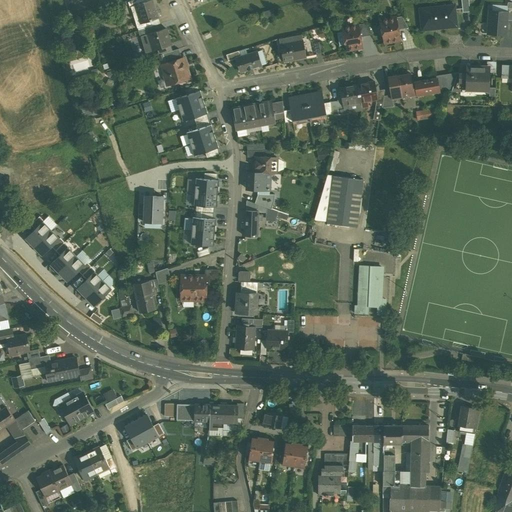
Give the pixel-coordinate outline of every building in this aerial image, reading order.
[(151,0),(144,2),(135,5),(135,6),(138,16),(141,15),(144,22),(140,23),(141,23),(159,18),(155,7),(154,7),(152,1),(153,1),(153,0),(152,0),(151,0)] [(469,0),(461,0),(463,12),(470,12),(469,0)] [(455,8),(429,11),(429,8),(419,9),(421,27),(436,25),(436,29),(457,27),(455,8)] [(507,12),(490,11),(488,34),(505,35),(506,20),(507,12)] [(408,28),(401,16),(395,17),(397,30),(408,28)] [(392,17),(389,18),(388,19),(387,19),(386,18),(384,19),(383,20),(380,20),(385,43),(399,40),(397,30),(395,17),(393,18),(392,17)] [(371,35),(364,23),(357,25),(360,37),(371,35)] [(357,25),(342,27),(343,33),(346,44),(347,50),(361,47),(360,37),(357,25)] [(152,26),(138,30),(140,37),(147,34),(153,32),(152,26)] [(153,32),(147,34),(153,51),(171,45),(166,28),(153,32)] [(343,33),(337,34),(340,45),(346,44),(343,33)] [(302,40),(280,45),(283,61),(306,57),(302,40)] [(320,41),(314,43),(316,54),(323,53),(320,41)] [(173,51),(162,54),(165,63),(182,58),(179,49),(173,50),(173,51)] [(239,51),(227,55),(228,60),(236,58),(236,57),(240,56),(239,51)] [(240,56),(236,57),(236,58),(241,72),(262,66),(257,51),(240,56)] [(89,57),(71,61),(74,74),(92,70),(89,57)] [(165,63),(162,65),(165,76),(169,75),(172,84),(188,78),(184,63),(185,63),(184,58),(182,58),(165,63)] [(511,66),(502,66),(501,76),(511,76),(511,66)] [(490,68),(466,67),(466,79),(465,90),(466,90),(489,91),(490,68)] [(457,72),(436,76),(436,79),(438,91),(452,89),(455,78),(457,72)] [(410,73),(399,75),(402,97),(417,95),(415,82),(412,83),(410,73)] [(399,75),(388,77),(391,99),(402,97),(399,75)] [(466,79),(455,78),(452,89),(451,92),(466,93),(466,90),(465,90),(466,79)] [(436,79),(415,82),(417,95),(438,91),(436,79)] [(374,81),(357,85),(360,102),(377,99),(376,91),(374,81)] [(357,85),(340,88),(343,106),(360,102),(357,85)] [(185,89),(187,95),(198,92),(196,86),(185,89)] [(175,99),(179,110),(203,102),(200,91),(198,92),(187,95),(175,99)] [(322,91),(305,95),(309,119),(327,115),(324,103),(322,91)] [(305,95),(289,98),(291,109),(293,122),(309,119),(305,95)] [(271,101),(262,102),(262,104),(257,105),(260,124),(275,121),(274,114),(272,103),(271,101)] [(282,101),(272,103),(274,114),(284,112),(284,111),(282,101)] [(339,101),(331,102),(332,114),(332,115),(341,113),(339,101)] [(383,101),(376,102),(374,115),(377,115),(376,120),(380,120),(383,101)] [(207,114),(203,102),(179,110),(182,121),(194,118),(206,114),(207,114)] [(257,105),(251,106),(251,104),(241,106),(245,127),(246,127),(260,124),(257,105)] [(241,106),(232,108),(236,131),(246,129),(246,127),(245,127),(241,106)] [(417,121),(437,117),(435,108),(415,112),(417,121)] [(291,109),(284,111),(284,112),(285,123),(293,122),(291,109)] [(206,114),(194,118),(196,124),(207,120),(206,114)] [(207,120),(196,124),(198,130),(209,126),(207,120)] [(187,133),(190,144),(215,137),(211,125),(209,126),(198,130),(187,133)] [(218,148),(215,137),(190,144),(193,156),(206,152),(217,149),(218,148)] [(217,149),(206,152),(207,158),(218,154),(217,149)] [(265,150),(247,151),(247,157),(255,157),(271,157),(270,149),(265,150)] [(318,150),(319,159),(329,158),(329,149),(318,150)] [(271,157),(255,157),(255,172),(261,172),(261,173),(270,173),(276,174),(277,158),(271,157)] [(255,172),(247,171),(247,189),(270,190),(270,173),(261,173),(261,172),(255,172)] [(363,180),(333,176),(332,188),(361,192),(363,180)] [(195,178),(194,192),(217,194),(218,180),(216,180),(204,179),(195,178)] [(361,192),(332,188),(327,223),(357,227),(361,192)] [(216,207),(217,194),(194,192),(193,205),(196,206),(214,207),(216,207)] [(275,194),(258,194),(255,204),(266,208),(271,210),(274,202),(275,194)] [(162,223),(163,197),(145,196),(144,222),(162,223)] [(255,204),(246,201),(246,211),(257,211),(257,213),(266,214),(266,208),(255,204)] [(271,210),(266,208),(266,214),(277,217),(279,212),(271,210)] [(257,211),(246,211),(245,225),(257,226),(257,221),(262,221),(262,216),(257,215),(257,213),(257,211)] [(289,216),(279,212),(277,217),(288,221),(289,216)] [(31,225),(35,229),(43,221),(39,217),(31,225)] [(192,218),(191,231),(215,233),(216,219),(213,219),(195,218),(192,218)] [(26,238),(34,247),(51,230),(43,222),(26,238)] [(257,226),(245,225),(245,236),(256,236),(257,226)] [(34,247),(42,255),(59,239),(51,230),(34,247)] [(213,246),(215,233),(191,231),(190,244),(213,246)] [(52,247),(56,251),(64,243),(60,238),(52,247)] [(64,243),(56,251),(60,255),(68,247),(64,243)] [(51,264),(59,273),(76,256),(68,248),(51,264)] [(208,248),(197,252),(198,258),(210,254),(208,248)] [(67,281),(85,265),(76,256),(59,273),(67,281)] [(87,263),(78,271),(82,275),(91,267),(87,263)] [(381,266),(360,265),(358,308),(355,308),(355,314),(368,314),(368,307),(379,307),(381,266)] [(91,267),(82,275),(87,279),(95,271),(91,267)] [(167,269),(156,272),(159,284),(171,280),(167,269)] [(206,277),(206,282),(218,282),(218,270),(206,270),(206,277)] [(77,289),(86,297),(103,280),(94,272),(77,289)] [(249,272),(239,272),(239,276),(239,280),(249,281),(249,272)] [(188,277),(181,277),(181,300),(193,300),(193,276),(188,276),(188,277)] [(199,276),(193,276),(193,300),(205,300),(206,282),(206,277),(199,277),(199,276)] [(157,279),(150,280),(152,292),(159,291),(157,279)] [(86,297),(94,305),(111,289),(103,280),(86,297)] [(150,280),(134,283),(136,295),(152,292),(150,280)] [(254,282),(241,281),(240,293),(255,294),(255,295),(257,295),(257,282),(254,282)] [(152,292),(136,295),(139,312),(156,309),(152,292)] [(240,293),(238,293),(237,313),(254,314),(255,295),(255,294),(240,293)] [(130,306),(121,307),(123,316),(132,314),(130,306)] [(103,320),(93,313),(90,318),(100,324),(103,320)] [(262,319),(242,318),(241,326),(255,327),(255,328),(262,328),(262,319)] [(241,326),(237,326),(236,349),(253,350),(255,328),(255,327),(241,326)] [(11,329),(0,330),(0,341),(6,340),(6,338),(13,337),(11,329)] [(287,331),(267,330),(267,341),(266,347),(287,348),(288,332),(288,331),(287,331)] [(13,337),(6,338),(6,340),(9,355),(27,351),(30,351),(27,334),(13,337)] [(30,351),(27,351),(28,359),(40,357),(38,349),(30,351)] [(49,355),(40,357),(42,365),(44,365),(44,364),(51,363),(49,355)] [(40,357),(28,359),(30,368),(42,365),(40,357)] [(76,358),(64,360),(67,377),(80,375),(76,358)] [(51,363),(44,364),(44,365),(48,381),(67,377),(64,360),(51,363)] [(24,374),(13,377),(15,388),(26,385),(24,374)] [(69,393),(56,399),(59,404),(71,399),(69,393)] [(93,412),(83,393),(71,399),(82,418),(93,412)] [(121,396),(105,404),(108,410),(124,401),(121,396)] [(71,399),(60,405),(64,413),(63,414),(66,421),(68,420),(71,424),(82,418),(71,399)] [(237,406),(228,405),(228,404),(226,402),(221,402),(219,404),(219,405),(210,405),(209,420),(209,428),(209,429),(218,429),(218,422),(229,423),(230,424),(237,425),(237,418),(238,406),(237,406)] [(176,404),(165,404),(164,416),(166,416),(176,416),(176,404)] [(194,404),(177,404),(176,416),(176,420),(194,420),(194,405),(194,404)] [(210,405),(194,405),(194,420),(209,420),(210,405)] [(7,407),(2,410),(0,406),(0,429),(9,423),(15,419),(7,407)] [(478,409),(463,406),(459,431),(474,434),(478,409)] [(28,411),(21,415),(28,426),(35,421),(28,411)] [(281,415),(262,412),(261,417),(264,417),(263,424),(279,427),(281,415)] [(136,420),(147,442),(158,436),(153,426),(147,415),(136,420)] [(52,431),(44,418),(39,421),(46,434),(52,431)] [(31,443),(15,419),(9,423),(17,435),(19,434),(22,439),(27,446),(31,443)] [(131,438),(137,447),(147,442),(136,420),(125,426),(131,438)] [(153,426),(158,436),(159,436),(164,434),(158,423),(153,426)] [(366,425),(352,425),(352,441),(366,441),(366,425)] [(383,425),(373,425),(373,441),(383,441),(383,425)] [(402,426),(383,425),(383,441),(383,443),(402,444),(402,442),(402,426)] [(429,426),(402,426),(402,442),(412,442),(428,442),(429,426)] [(454,430),(447,429),(446,441),(453,442),(454,430)] [(263,437),(252,436),(248,460),(259,461),(263,437)] [(274,439),(263,437),(259,461),(270,463),(274,439)] [(126,440),(132,451),(137,448),(137,447),(131,438),(126,440)] [(22,439),(14,445),(19,452),(27,446),(22,439)] [(297,442),(286,441),(282,465),(293,466),(297,442)] [(383,441),(373,441),(373,452),(373,454),(373,463),(383,462),(383,448),(383,443),(383,441)] [(308,444),(297,442),(293,466),(304,468),(308,444)] [(412,442),(412,453),(411,471),(424,472),(424,473),(427,472),(428,442),(412,442)] [(111,457),(105,444),(100,447),(105,459),(111,457)] [(14,445),(0,454),(0,461),(2,464),(19,452),(14,445)] [(100,447),(87,453),(96,473),(109,467),(105,459),(100,447)] [(394,449),(383,448),(383,462),(383,471),(395,471),(394,449)] [(87,453),(74,459),(80,471),(83,479),(96,473),(87,453)] [(111,457),(105,459),(109,467),(111,470),(116,468),(111,457)] [(72,484),(63,465),(50,472),(58,490),(72,484)] [(330,465),(324,465),(324,468),(321,468),(321,480),(318,480),(318,495),(325,495),(325,496),(328,496),(329,495),(333,495),(333,493),(340,493),(340,476),(342,476),(342,465),(336,465),(330,465)] [(511,469),(506,467),(498,488),(511,501),(511,499),(511,469)] [(80,471),(74,474),(79,484),(85,482),(83,479),(80,471)] [(383,471),(382,485),(391,486),(424,486),(424,473),(424,472),(411,471),(405,471),(395,471),(383,471)] [(50,472),(36,478),(41,489),(45,496),(58,490),(50,472)] [(424,486),(391,486),(389,511),(397,511),(407,511),(439,511),(441,487),(424,486)] [(511,511),(511,500),(511,501),(498,488),(496,511),(499,511),(511,511)] [(41,489),(36,492),(43,506),(49,503),(45,496),(41,489)] [(268,511),(269,502),(255,502),(254,511),(268,511)] [(24,511),(20,503),(9,508),(11,511),(24,511)]
